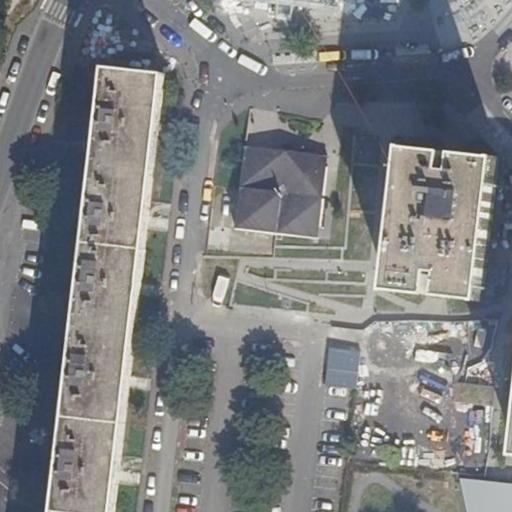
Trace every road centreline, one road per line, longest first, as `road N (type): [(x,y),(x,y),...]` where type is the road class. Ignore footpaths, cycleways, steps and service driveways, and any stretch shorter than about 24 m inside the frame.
road 1 (residential): [(162,511),(209,111),(221,75)]
road 2 (residential): [(221,75),(468,66)]
road 3 (tertiary): [(0,177),(47,31),(72,0)]
